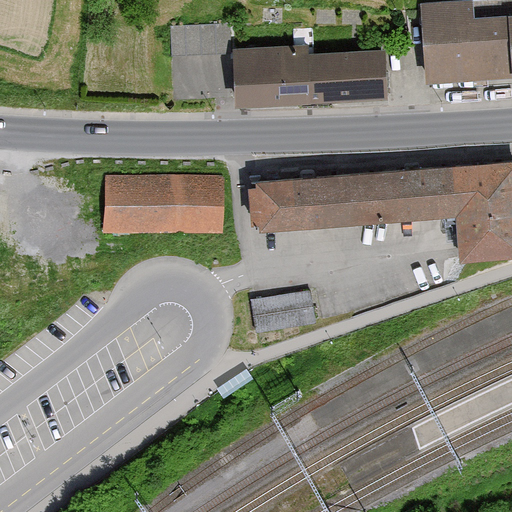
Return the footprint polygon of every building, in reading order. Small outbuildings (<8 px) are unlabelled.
[(473,3),(422,7),(428,84),(511,77),(511,15),(474,19),(473,3)] [(309,57),(309,47),(235,51),(239,110),(391,101),(388,52),(309,57)] [(511,249),(511,162),(251,183),(254,222),(457,206),(461,254),(511,249)] [(223,180),(103,179),(103,235),(223,236),(223,180)] [(314,328),(309,295),(251,303),(256,336),(314,328)] [(247,364),(216,386),(223,397),(255,376),(247,364)]
